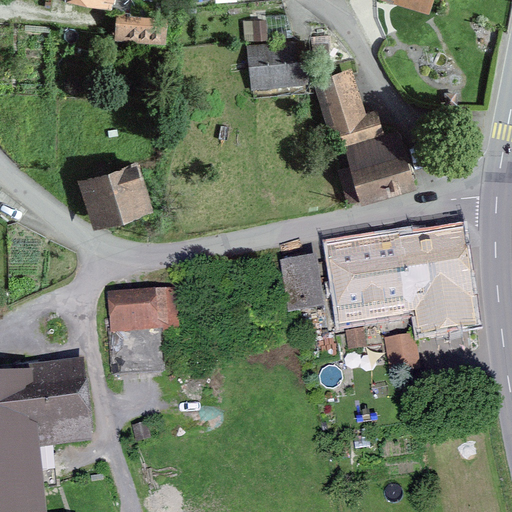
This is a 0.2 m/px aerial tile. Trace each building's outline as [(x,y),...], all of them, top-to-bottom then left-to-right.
[(175,0),(130,0),(130,6),(122,6),(120,34),(165,36),(166,10),(175,11),(175,0)] [(247,38),(272,38),(271,17),(246,18),(247,38)] [(248,48),(252,83),(304,78),(300,43),(248,48)] [(361,117),(347,74),(319,82),(333,127),(344,124),(347,132),(341,134),(343,141),(349,139),(350,140),(377,133),(372,114),(361,117)] [(463,106),(462,94),(450,94),(451,106),(463,106)] [(395,132),(379,137),(377,133),(350,140),(356,164),(341,169),(349,198),(408,180),(395,132)] [(90,179),(102,216),(149,201),(138,165),(90,179)] [(467,323),(456,243),(338,261),(345,311),(423,299),(428,329),(467,323)] [(291,308),(318,304),(312,264),(285,268),(291,308)] [(109,331),(112,371),(164,367),(161,332),(176,331),(174,296),(114,300),(116,330),(109,331)] [(365,326),(343,332),(348,354),(371,349),(365,326)] [(397,377),(428,373),(423,336),(392,340),(397,377)] [(0,511),(35,511),(33,489),(54,487),(49,435),(81,432),(75,374),(0,381),(0,511)]
